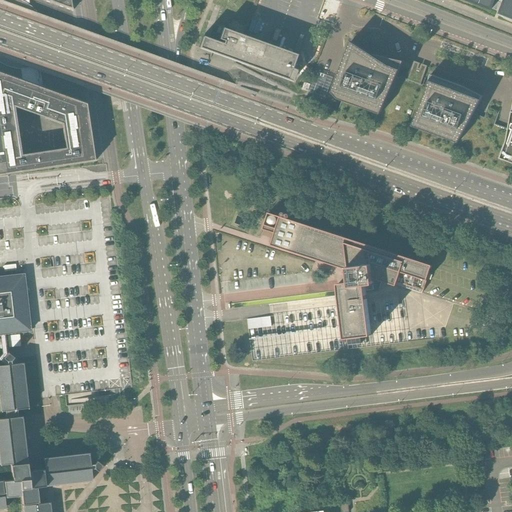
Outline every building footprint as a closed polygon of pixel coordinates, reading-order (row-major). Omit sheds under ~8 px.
[(8,66),(12,67),(15,68),(19,69),(22,68),(24,80),(41,87),(37,65),(41,62),(42,61),(44,59),(45,56),(47,52),(49,47),(49,44),(49,39),(48,34),(47,28),(46,26),(45,23),(42,19),(40,16),(38,14),(35,11),(32,7),(28,5),(27,0),(42,0),(50,3),(53,4),(56,5),(60,6),(70,10),(73,11),(72,3),(71,0),(0,0),(0,62),(1,63),(5,65),(8,66)] [(464,0),(491,10),(494,0),(464,0)] [(511,18),(511,0),(505,0),(500,14),(511,18)] [(198,48),(213,54),(292,82),(296,70),(291,69),(296,55),(222,28),(217,42),(203,37),(198,48)] [(380,115),(397,77),(404,62),(371,54),(351,42),(332,93),(338,99),(380,115)] [(70,97),(67,96),(64,95),(46,89),(43,88),(41,87),(24,80),(19,78),(16,77),(9,75),(0,71),(0,175),(7,175),(10,174),(21,173),(24,172),(35,170),(39,170),(50,168),(53,168),(64,166),(67,166),(78,164),(82,164),(92,162),(96,161),(95,158),(91,133),(91,129),(88,111),(87,103),(84,102),(74,98),(70,97)] [(458,144),(474,115),(483,97),(462,87),(431,75),(425,96),(412,126),(458,144)] [(500,159),(511,163),(511,114),(507,141),(500,159)] [(290,209),(291,200),(284,199),(283,208),(290,209)] [(372,336),(367,293),(379,291),(382,281),(396,286),(398,283),(424,291),(432,266),(305,225),(269,213),(263,230),(275,233),(271,246),(296,254),(343,269),(345,283),(339,284),(345,339),(372,336)] [(234,224),(243,227),(246,219),(237,216),(234,224)] [(51,511),(50,502),(39,504),(39,502),(38,491),(37,491),(37,487),(46,486),(46,485),(47,485),(47,486),(54,485),(92,481),(91,469),(95,469),(98,472),(103,466),(96,461),(94,464),(94,465),(90,465),(89,453),(44,459),(45,470),(44,470),(32,471),(32,472),(28,472),(27,463),(26,463),(26,462),(27,462),(22,417),(18,417),(18,410),(29,409),(23,363),(12,364),(11,361),(12,361),(14,357),(8,353),(7,354),(5,335),(32,332),(25,272),(0,275),(0,335),(3,354),(0,357),(0,359),(4,362),(4,365),(0,365),(0,404),(1,412),(5,411),(5,418),(0,418),(0,464),(11,464),(11,465),(10,465),(12,477),(13,480),(4,481),(4,482),(3,482),(3,481),(0,481),(0,509),(6,509),(5,498),(6,497),(6,498),(18,497),(18,496),(21,496),(22,505),(21,505),(22,506),(23,506),(23,511),(51,511)] [(248,319),(249,329),(273,327),(271,316),(248,319)] [(253,360),(320,352),(317,328),(250,336),(253,360)]
